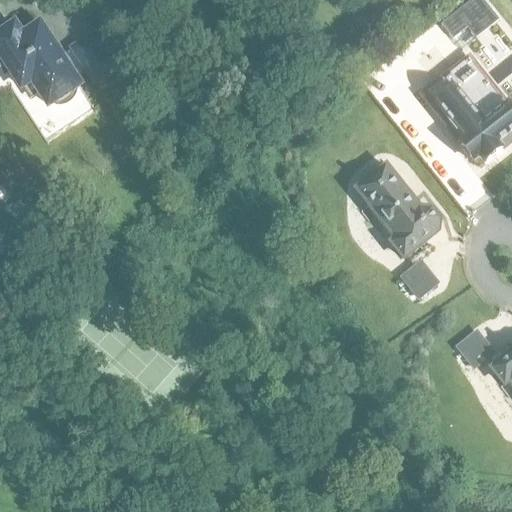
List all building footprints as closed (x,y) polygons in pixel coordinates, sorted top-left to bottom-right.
[(476,41),(499,23),(480,0),(476,0),(442,27),(453,41),(468,30),(476,41)] [(85,89),(41,23),(24,34),(16,23),(0,33),(0,81),(8,76),(21,95),(32,88),(48,113),(51,111),(49,107),(51,106),(58,108),(66,107),(72,103),(76,96),(77,89),(79,88),(81,91),(85,89)] [(121,71),(95,32),(69,50),(94,88),(121,71)] [(511,115),(470,62),(428,95),(452,127),(448,130),(475,165),(480,161),(484,165),(503,151),(499,146),(511,136),(511,115)] [(434,210),(421,208),(387,165),(352,192),(392,242),(387,246),(404,267),(441,237),(443,222),(434,210)] [(0,236),(5,241),(18,223),(4,213),(7,208),(0,202),(0,188),(3,184),(0,181),(0,236)] [(421,262),(399,280),(418,304),(440,286),(421,262)] [(477,332),(455,349),(474,373),(496,356),(477,332)] [(511,351),(487,371),(505,393),(509,389),(511,392),(511,351)] [(219,363),(215,370),(223,379),(229,372),(219,363)]
